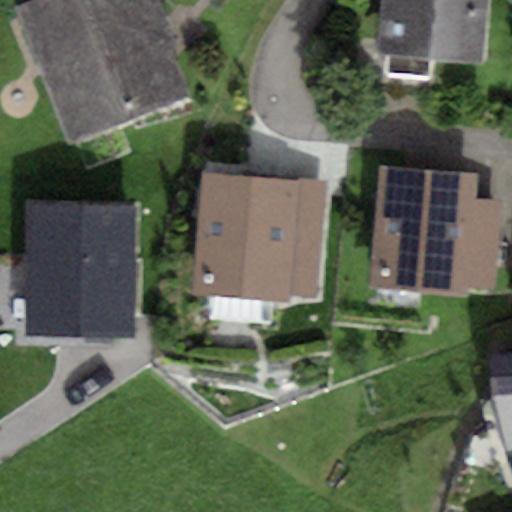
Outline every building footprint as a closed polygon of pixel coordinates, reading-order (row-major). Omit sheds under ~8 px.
[(152,0),(37,0),(17,8),(68,139),(188,93),(152,0)] [(488,0),(382,0),(379,46),(388,46),(385,75),(430,78),(431,54),(484,58),(488,0)] [(475,174),(379,164),(366,285),(466,296),(467,283),(493,286),(502,202),(473,199),(475,174)] [(328,180),(198,168),(186,294),(288,304),(289,291),(318,293),(328,180)] [(141,206),(26,203),(22,335),(136,338),(141,206)] [(511,348),(488,349),(490,400),(503,461),(511,477),(511,348)]
